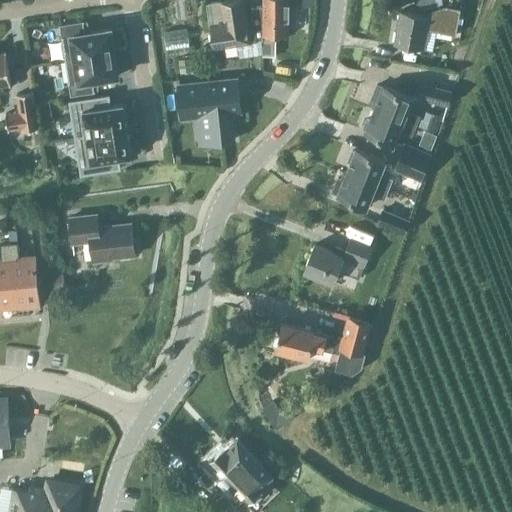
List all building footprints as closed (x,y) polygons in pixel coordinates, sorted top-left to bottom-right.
[(245,0),(229,0),(208,3),(214,47),(257,42),(253,18),(248,18),(245,0)] [(263,0),(263,7),(252,9),(253,18),(257,42),(263,41),(263,55),(276,56),(276,36),(289,36),(289,0),(263,0)] [(435,0),(417,0),(420,10),(437,5),(435,0)] [(429,28),(450,32),(454,16),(434,13),(433,17),(401,11),(394,44),(424,49),(429,28)] [(60,25),(66,60),(115,52),(111,29),(87,33),(85,21),(60,25)] [(184,27),(164,26),(164,44),(184,45),(184,27)] [(6,52),(0,53),(0,85),(11,84),(6,52)] [(119,76),(115,52),(66,60),(71,96),(96,92),(94,80),(119,76)] [(357,62),(374,65),(376,54),(358,52),(357,62)] [(193,58),(180,60),(181,74),(195,72),(193,58)] [(238,79),(179,85),(182,112),(204,109),(207,143),(235,140),(231,106),(241,105),(238,79)] [(420,99),(450,105),(453,90),(423,84),(420,99)] [(378,85),(372,99),(377,101),(374,109),(416,125),(420,116),(408,111),(413,97),(383,85),(383,87),(378,85)] [(17,94),(20,112),(6,114),(9,130),(22,128),(23,130),(39,127),(33,92),(17,94)] [(76,138),(127,130),(123,104),(111,106),(110,95),(70,101),(76,138)] [(368,118),(364,128),(366,129),(365,132),(395,144),(400,130),(412,135),(416,125),(374,109),(370,119),(368,118)] [(131,155),(127,130),(76,138),(81,174),(121,168),(119,157),(131,155)] [(434,154),(404,142),(393,170),(423,181),(434,154)] [(351,162),(347,173),(389,190),(393,180),(381,175),(386,161),(356,150),(355,152),(353,151),(349,162),(351,162)] [(339,178),(333,192),(338,194),(338,196),(368,208),(373,194),(385,199),(389,190),(347,173),(344,180),(339,178)] [(377,221),(407,233),(412,219),(382,207),(377,221)] [(97,214),(69,217),(72,243),(91,240),(93,262),(112,260),(112,257),(135,254),(131,223),(99,227),(97,214)] [(9,230),(10,243),(18,242),(17,230),(9,230)] [(303,270),(335,283),(340,272),(346,274),(347,273),(360,278),(364,266),(366,267),(373,246),(350,237),(343,255),(314,244),(303,270)] [(18,242),(10,243),(15,307),(40,305),(36,257),(20,258),(19,242),(18,242)] [(0,308),(15,307),(10,243),(0,244),(2,260),(0,259),(0,308)] [(59,272),(51,273),(53,287),(61,286),(59,272)] [(344,340),(343,346),(363,352),(371,324),(350,319),(344,340)] [(280,336),(277,350),(308,357),(311,345),(341,353),(343,346),(344,340),(318,333),(318,332),(284,323),(284,324),(281,324),(279,325),(278,328),(277,331),(278,334),(280,336)] [(0,444),(5,444),(5,434),(9,434),(7,398),(0,398),(0,444)] [(273,401),(264,407),(278,427),(295,415),(289,406),(281,412),(273,401)] [(211,458),(209,461),(230,483),(222,491),(239,508),(248,500),(249,502),(262,490),(260,488),(273,476),(237,438),(228,447),(226,445),(221,449),(217,449),(211,455),(211,458)] [(77,511),(81,485),(48,480),(46,490),(30,487),(30,491),(16,489),(12,511),(77,511)]
